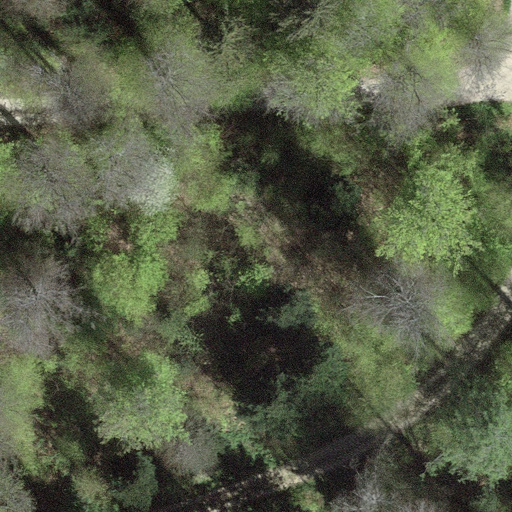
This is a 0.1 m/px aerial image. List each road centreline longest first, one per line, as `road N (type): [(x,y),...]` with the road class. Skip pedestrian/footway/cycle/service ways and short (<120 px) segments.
road 1 (track): [(0,108),(511,104)]
road 2 (track): [(193,511),(295,479),(384,429),(455,374),(511,296)]
